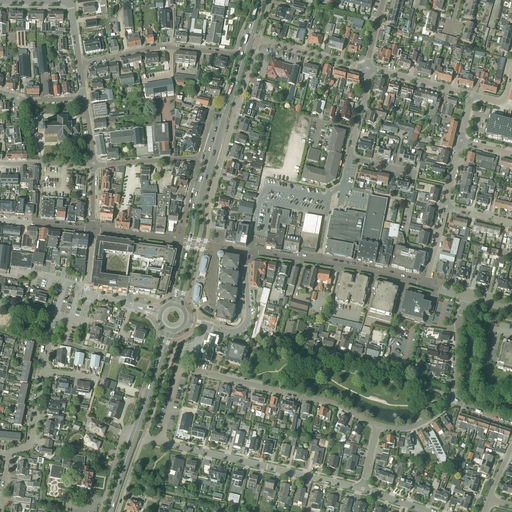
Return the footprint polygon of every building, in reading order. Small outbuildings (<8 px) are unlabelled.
[(212,6),(210,16),(223,18),(224,19),(225,9),(224,8),(225,0),(215,0),(214,7),(212,6)] [(480,6),(477,5),(478,2),(473,0),(470,0),(469,5),(476,7),(476,8),(479,8),(480,6)] [(163,1),(160,1),(154,1),(155,1),(155,9),(163,9),(163,1)] [(124,29),(133,28),(130,3),(129,3),(124,4),(122,4),(124,29)] [(84,13),(84,14),(95,12),(94,4),(83,6),(84,9),(83,10),(84,13)] [(442,11),(443,11),(444,11),(445,9),(444,8),(443,8),(444,6),(436,4),(435,10),(434,12),(439,13),(439,11),(442,11)] [(402,11),(399,10),(400,7),(392,5),(391,11),(398,13),(402,14),(403,11),(402,11)] [(469,5),(467,11),(475,14),(476,8),(476,7),(469,5)] [(300,12),(300,8),(294,6),(292,11),(279,7),(277,12),(286,14),(292,16),(293,13),(294,13),(295,10),(300,12)] [(475,18),(474,17),(475,14),(467,11),(466,17),(471,19),(471,21),(474,22),(475,18)] [(285,17),(286,14),(277,12),(276,18),(288,21),(289,18),(285,17)] [(500,23),(502,23),(508,25),(509,22),(511,23),(511,16),(509,16),(507,22),(500,20),(500,23)] [(207,44),(207,45),(216,46),(216,45),(218,45),(220,38),(221,34),(220,34),(223,18),(213,17),(212,24),(211,24),(209,37),(207,36),(206,44),(207,44)] [(390,24),(390,27),(396,28),(399,19),(397,19),(389,17),(388,17),(387,20),(388,21),(388,23),(390,24)] [(182,34),(181,43),(186,44),(187,35),(187,34),(189,34),(191,20),(189,19),(187,31),(186,30),(182,30),(182,34)] [(189,34),(188,44),(201,45),(201,41),(204,42),(207,21),(196,20),(191,19),(191,20),(189,34)] [(352,24),(351,30),(354,30),(354,28),(361,30),(362,27),(364,22),(363,21),(358,20),(353,19),(352,24)] [(298,29),(306,31),(306,30),(308,23),(304,22),(303,25),(300,24),(298,29)] [(411,23),(409,22),(407,28),(407,29),(404,28),(403,32),(409,34),(410,29),(411,23)] [(468,23),(466,29),(473,31),(476,33),(477,30),(474,29),(475,25),(468,23)] [(501,33),(504,33),(511,35),(511,29),(508,28),(508,25),(502,23),(501,26),(503,27),(501,33)] [(331,29),(329,36),(332,37),(332,38),(329,48),(336,49),(338,40),(339,37),(332,35),(334,29),(335,26),(332,25),(331,29)] [(281,27),(275,26),(275,28),(273,27),(271,33),(279,35),(279,36),(283,38),(286,27),(282,26),(281,27)] [(435,28),(427,26),(425,26),(424,28),(427,29),(426,32),(425,36),(429,36),(429,33),(434,34),(435,28)] [(472,35),(473,31),(466,29),(465,29),(464,33),(465,33),(464,35),(471,37),(472,37),(475,38),(475,36),(472,35)] [(296,39),(299,40),(300,36),(304,37),(306,31),(301,30),(301,31),(298,30),(296,39)] [(310,35),(308,42),(309,44),(311,44),(312,43),(315,44),(318,31),(315,30),(314,36),(310,35)] [(145,31),(147,44),(153,43),(152,36),(149,37),(148,31),(145,31)] [(315,44),(317,44),(317,46),(319,46),(320,45),(320,46),(323,38),(319,37),(320,31),(318,31),(315,44)] [(26,47),(25,32),(23,32),(17,32),(17,47),(26,47)] [(510,42),(511,35),(504,33),(503,39),(500,39),(510,42)] [(141,46),(139,38),(138,34),(132,35),(133,40),(135,47),(141,46)] [(351,42),(349,50),(349,51),(349,52),(352,52),(352,51),(356,53),(357,50),(360,50),(361,45),(362,42),(357,41),(358,36),(353,35),(352,35),(350,42),(351,42)] [(470,43),(471,37),(464,35),(462,41),(470,43)] [(94,45),(96,52),(104,51),(102,38),(93,39),(93,40),(94,44),(94,45)] [(338,40),(336,49),(342,51),(345,42),(344,42),(345,39),(343,38),(342,41),(338,40)] [(83,41),(85,54),(96,52),(94,45),(94,44),(93,40),(93,39),(83,41)] [(509,48),(510,42),(500,39),(499,45),(509,48)] [(66,40),(59,40),(59,51),(67,51),(66,40)] [(116,41),(109,43),(110,47),(111,53),(119,51),(118,45),(117,46),(116,41)] [(501,48),(499,54),(503,55),(503,52),(507,54),(509,48),(499,45),(496,44),(496,47),(501,48)] [(386,51),(383,63),(384,63),(384,64),(385,65),(386,65),(387,64),(388,64),(391,57),(391,56),(393,56),(394,56),(396,57),(398,50),(397,50),(398,47),(393,46),(392,50),(392,51),(391,53),(386,51)] [(379,58),(378,61),(383,63),(386,51),(380,49),(378,57),(379,58)] [(401,60),(399,67),(404,68),(407,58),(406,58),(407,55),(403,54),(403,51),(398,50),(396,57),(396,58),(401,60)] [(19,53),(20,64),(20,78),(30,78),(29,57),(28,57),(27,52),(19,53)] [(38,54),(39,70),(39,75),(49,74),(47,65),(47,53),(41,53),(38,54)] [(146,56),(147,65),(158,64),(158,63),(162,62),(162,63),(168,62),(168,55),(162,56),(158,57),(157,54),(146,56)] [(134,57),(127,59),(128,65),(132,64),(134,70),(137,70),(134,57)] [(209,57),(207,68),(219,70),(219,68),(225,69),(226,61),(217,59),(214,58),(209,57)] [(426,68),(427,64),(421,63),(422,59),(420,58),(419,58),(417,64),(420,65),(419,67),(418,73),(418,74),(421,75),(421,74),(424,74),(426,68)] [(123,73),(130,71),(129,69),(128,65),(127,59),(121,60),(122,66),(126,65),(126,69),(121,70),(122,72),(123,73)] [(280,64),(272,62),(268,76),(276,78),(277,76),(283,78),(281,83),(292,86),(292,88),(295,89),(296,89),(298,82),(300,74),(301,68),(300,68),(293,66),(281,63),(281,65),(280,64)] [(110,74),(111,74),(113,74),(113,75),(114,75),(118,75),(119,74),(119,73),(118,63),(108,64),(110,74)] [(7,81),(6,88),(10,89),(10,90),(14,91),(15,83),(17,84),(18,76),(18,75),(19,75),(19,64),(14,64),(15,75),(15,77),(12,77),(12,78),(9,78),(7,78),(7,81)] [(431,65),(427,64),(426,68),(424,74),(430,76),(433,65),(431,65)] [(100,78),(104,77),(104,75),(108,74),(106,65),(94,68),(94,69),(88,70),(89,79),(97,77),(97,76),(100,76),(100,78)] [(312,67),(306,65),(303,75),(306,75),(305,76),(306,77),(306,78),(309,79),(310,77),(312,67)] [(326,66),(324,74),(327,75),(325,81),(327,81),(326,84),(331,85),(332,80),(330,80),(331,73),(331,72),(332,68),(328,67),(326,66)] [(316,79),(319,69),(312,67),(310,77),(313,78),(313,80),(315,81),(313,89),(315,90),(316,89),(318,79),(316,79)] [(469,76),(469,74),(462,72),(463,68),(460,67),(458,73),(462,74),(459,85),(466,87),(469,76)] [(339,79),(342,70),(339,69),(339,70),(336,69),(334,77),(339,79)] [(439,73),(437,79),(438,79),(444,81),(446,73),(447,71),(442,69),(442,70),(440,69),(439,73)] [(446,73),(444,81),(451,83),(454,73),(452,72),(453,70),(450,70),(447,69),(447,71),(446,73)] [(132,74),(119,77),(121,87),(134,85),(132,74)] [(361,80),(359,80),(360,76),(358,75),(358,74),(355,74),(353,81),(352,84),(359,86),(361,80)] [(220,77),(210,75),(209,82),(212,83),(212,86),(215,87),(215,86),(221,87),(222,81),(220,81),(220,77)] [(57,76),(52,77),(53,85),(54,96),(60,96),(59,87),(58,87),(57,76)] [(473,77),(469,76),(466,87),(473,88),(475,78),(473,78),(473,77)] [(383,102),(387,88),(383,87),(385,81),(379,80),(378,84),(375,83),(374,90),(382,93),(380,101),(379,101),(383,102)] [(494,86),(491,85),(490,93),(496,94),(498,84),(500,85),(501,81),(496,80),(494,86)] [(92,90),(102,88),(101,81),(91,83),(92,86),(91,86),(91,89),(92,89),(92,90)] [(490,93),(491,85),(492,83),(486,81),(483,91),(490,93)] [(43,84),(44,97),(53,96),(52,83),(43,84)] [(171,83),(144,87),(146,97),(173,92),(171,83)] [(256,84),(253,92),(264,95),(262,95),(264,90),(272,92),(274,86),(265,83),(264,87),(256,84)] [(390,93),(389,97),(388,97),(387,102),(390,103),(389,106),(395,84),(390,83),(388,90),(391,91),(391,93),(390,93)] [(72,84),(63,85),(64,95),(70,95),(70,93),(73,92),(73,86),(72,84)] [(395,84),(389,106),(391,107),(393,105),(395,99),(394,99),(395,95),(396,92),(398,93),(400,85),(395,84)] [(406,98),(409,87),(406,87),(403,87),(402,93),(401,92),(400,98),(399,98),(398,101),(398,102),(401,103),(402,99),(406,100),(406,98)] [(406,100),(411,102),(414,90),(412,89),(412,88),(409,87),(407,96),(406,100)] [(264,95),(253,92),(251,99),(261,102),(261,105),(269,107),(270,104),(262,102),(264,95)] [(423,107),(425,108),(427,102),(427,101),(428,101),(429,93),(424,92),(421,101),(424,102),(423,107)] [(100,102),(99,93),(90,94),(91,103),(100,102)] [(433,116),(436,117),(438,110),(441,101),(438,100),(439,96),(429,93),(428,101),(433,102),(432,106),(433,106),(433,107),(433,108),(435,109),(435,110),(434,110),(433,116)] [(196,101),(197,101),(196,104),(194,103),(192,103),(191,105),(201,108),(201,105),(207,107),(209,101),(202,99),(197,98),(196,101)] [(449,99),(447,105),(444,104),(441,115),(438,114),(437,117),(445,119),(446,116),(451,117),(454,106),(456,106),(458,101),(449,99)] [(1,101),(0,101),(0,107),(1,107),(1,112),(9,111),(9,104),(2,104),(1,101)] [(324,111),(326,103),(319,101),(318,104),(315,103),(312,113),(313,113),(313,114),(316,115),(316,114),(319,115),(321,110),(324,111)] [(350,103),(341,101),(340,108),(344,109),(341,119),(348,121),(350,114),(351,114),(352,110),(348,109),(349,103),(350,104),(350,103)] [(92,106),(92,112),(107,110),(106,104),(92,106)] [(247,104),(245,110),(253,112),(254,107),(247,104)] [(197,112),(197,115),(205,117),(206,112),(194,108),(193,111),(197,112)] [(92,112),(93,118),(108,116),(107,110),(92,112)] [(245,110),(243,116),(251,118),(254,119),(255,113),(253,112),(245,110)] [(375,115),(379,116),(381,112),(372,110),(371,113),(369,112),(366,122),(368,123),(368,124),(371,125),(371,124),(373,124),(375,115)] [(486,135),(486,138),(511,144),(511,119),(491,114),(491,117),(490,120),(487,131),(486,135)] [(191,120),(203,123),(205,117),(197,115),(196,118),(192,117),(191,120)] [(160,157),(170,156),(169,143),(170,143),(169,125),(160,125),(160,116),(151,116),(152,139),(153,156),(160,155),(160,157)] [(44,137),(45,137),(58,136),(58,143),(68,143),(68,140),(70,140),(70,136),(72,136),(71,134),(78,134),(78,126),(71,126),(71,124),(70,124),(70,120),(67,120),(67,118),(57,118),(57,124),(44,125),(44,127),(38,128),(38,134),(44,134),(44,137)] [(93,121),(94,130),(95,130),(106,128),(106,125),(108,125),(108,124),(116,123),(116,120),(118,120),(118,118),(116,118),(109,118),(105,119),(93,121)] [(242,120),(240,125),(248,128),(249,122),(242,120)] [(193,127),(193,131),(201,133),(202,127),(190,124),(189,126),(193,127)] [(390,133),(392,126),(385,124),(383,131),(387,132),(390,133)] [(238,128),(239,128),(238,131),(246,133),(249,134),(249,136),(261,140),(262,140),(259,139),(260,136),(253,134),(254,132),(251,131),(251,129),(248,128),(240,125),(240,126),(239,126),(238,128)] [(392,126),(390,133),(397,134),(398,131),(399,127),(396,127),(392,126)] [(413,134),(418,135),(419,135),(421,128),(415,127),(413,134)] [(115,132),(113,132),(101,134),(102,137),(95,138),(98,157),(106,156),(105,156),(107,156),(106,150),(110,150),(109,145),(112,145),(129,143),(129,145),(134,145),(134,148),(144,147),(142,129),(132,130),(131,130),(115,131),(115,132)] [(330,153),(328,163),(326,172),(324,172),(305,168),(302,180),(326,186),(336,180),(342,156),(340,155),(346,132),(334,129),(328,153),(330,153)] [(237,135),(237,136),(235,143),(240,145),(245,146),(247,138),(244,138),(245,138),(237,135)] [(376,137),(375,136),(369,135),(368,139),(372,140),(371,143),(361,140),(359,148),(370,151),(371,149),(373,150),(376,137)] [(444,135),(443,136),(443,138),(442,137),(441,140),(454,143),(455,136),(449,135),(448,136),(444,135)] [(184,141),(185,141),(184,144),(196,148),(198,142),(185,139),(184,141)] [(442,147),(452,149),(454,143),(441,140),(439,146),(440,146),(442,146),(442,147)] [(377,156),(384,158),(386,148),(382,147),(383,145),(381,144),(381,142),(377,141),(377,143),(376,146),(377,146),(376,150),(379,150),(377,156)] [(195,153),(196,148),(184,144),(184,145),(181,144),(180,147),(182,147),(180,152),(184,153),(185,151),(191,153),(191,152),(195,153)] [(390,149),(386,148),(384,158),(389,159),(391,153),(395,154),(397,146),(393,145),(393,147),(391,146),(390,149)] [(243,149),(234,147),(233,150),(232,149),(231,152),(232,152),(232,153),(243,156),(243,155),(241,155),(243,149)] [(107,161),(118,159),(117,149),(110,150),(106,150),(107,156),(107,161)] [(321,152),(310,149),(307,160),(318,163),(321,152)] [(401,149),(400,155),(404,156),(403,160),(403,162),(409,164),(411,154),(408,153),(408,151),(406,150),(401,149)] [(439,151),(438,157),(448,160),(449,154),(443,152),(439,151)] [(411,154),(409,164),(415,165),(416,159),(419,160),(420,154),(417,153),(417,156),(411,154)] [(493,164),(495,157),(479,153),(479,155),(476,154),(475,156),(475,157),(477,158),(476,161),(482,162),(480,169),(483,170),(494,172),(495,167),(496,165),(493,164)] [(469,163),(468,166),(471,167),(474,168),(475,164),(473,164),(474,160),(476,161),(477,158),(475,157),(475,156),(469,154),(467,163),(469,163)] [(436,163),(440,164),(439,164),(447,166),(448,160),(438,157),(436,163)] [(505,174),(506,171),(507,168),(508,162),(502,160),(500,166),(504,167),(502,173),(505,174)] [(439,168),(435,167),(435,166),(435,165),(425,163),(421,162),(419,169),(424,170),(425,166),(431,168),(430,169),(433,170),(433,173),(444,175),(445,170),(439,169),(439,168)] [(237,171),(238,172),(239,172),(240,166),(229,163),(227,169),(237,171)] [(184,164),(182,170),(185,171),(185,172),(190,173),(192,165),(187,164),(187,165),(184,164)] [(25,172),(25,167),(21,167),(20,181),(28,181),(28,175),(25,175),(25,172)] [(39,176),(39,168),(30,167),(30,172),(25,172),(25,175),(28,175),(39,176)] [(480,169),(474,168),(471,167),(470,170),(466,169),(464,175),(476,178),(477,175),(473,174),(474,170),(482,172),(483,170),(480,169)] [(145,182),(146,176),(150,176),(150,170),(141,169),(141,182),(145,182)] [(106,170),(106,172),(103,172),(102,178),(110,179),(110,173),(113,173),(113,170),(106,170)] [(355,182),(358,182),(358,183),(364,184),(365,181),(367,173),(365,172),(365,171),(361,170),(360,174),(357,173),(355,182)] [(464,175),(463,181),(471,183),(475,184),(476,178),(464,175)] [(86,191),(86,187),(83,187),(84,178),(81,178),(81,176),(75,176),(75,182),(76,182),(76,186),(79,186),(79,190),(86,191)] [(188,180),(180,178),(177,177),(176,181),(174,187),(171,186),(170,190),(176,191),(177,189),(178,185),(178,186),(183,188),(183,187),(186,187),(188,180)] [(392,183),(390,190),(392,190),(393,190),(395,191),(397,191),(398,191),(398,189),(402,190),(404,180),(398,179),(397,182),(392,181),(392,183)] [(404,180),(402,190),(410,192),(409,194),(412,195),(413,192),(414,188),(412,187),(410,185),(409,185),(410,182),(404,180)] [(35,181),(30,181),(28,181),(19,181),(19,183),(28,183),(28,192),(37,192),(37,184),(35,184),(35,181)] [(231,183),(230,186),(237,188),(240,188),(241,189),(243,182),(239,181),(239,184),(238,184),(239,182),(236,181),(235,182),(232,181),(231,183)] [(463,181),(462,187),(476,190),(477,188),(470,186),(471,183),(463,181)] [(141,200),(141,203),(141,207),(153,208),(158,208),(158,200),(157,200),(157,199),(157,191),(148,191),(148,182),(145,182),(141,182),(141,190),(141,197),(141,200)] [(109,191),(109,188),(112,189),(115,189),(114,196),(119,197),(120,187),(116,186),(116,185),(109,185),(102,185),(102,191),(109,191)] [(237,188),(230,186),(228,191),(236,193),(235,194),(241,195),(240,195),(241,193),(242,193),(243,189),(241,189),(240,188),(237,188)] [(473,201),(476,190),(462,187),(460,193),(464,194),(463,198),(463,199),(467,200),(467,199),(469,192),(472,192),(470,201),(473,201)] [(157,195),(157,191),(157,199),(157,200),(158,200),(158,208),(157,218),(155,232),(163,233),(164,229),(165,219),(163,219),(164,207),(169,207),(170,190),(166,190),(165,196),(157,195)] [(236,193),(228,191),(228,193),(228,194),(227,196),(231,197),(231,198),(240,201),(241,195),(235,194),(236,193)] [(483,197),(482,205),(483,205),(483,206),(486,206),(488,206),(489,202),(491,203),(493,196),(486,195),(487,192),(485,191),(483,197)] [(26,206),(25,215),(28,215),(29,216),(30,216),(31,216),(32,216),(33,207),(33,205),(37,205),(38,195),(33,194),(32,205),(29,205),(29,203),(26,203),(26,206)] [(419,202),(429,204),(429,202),(436,203),(437,201),(438,201),(439,197),(431,195),(431,196),(426,194),(425,198),(424,200),(419,199),(419,202)] [(106,195),(102,195),(101,207),(107,208),(108,200),(114,201),(114,196),(106,195)] [(359,251),(358,261),(371,263),(371,262),(376,263),(378,251),(388,200),(369,196),(366,215),(366,217),(359,251)] [(54,220),(54,219),(56,219),(57,210),(56,210),(57,198),(43,198),(42,200),(41,216),(41,218),(42,219),(47,219),(47,220),(54,220)] [(67,206),(62,206),(63,199),(57,198),(56,210),(57,210),(56,219),(65,220),(66,209),(67,209),(67,206)] [(225,206),(229,207),(230,201),(221,198),(219,205),(222,206),(221,206),(225,207),(225,206)] [(17,200),(16,213),(19,213),(18,215),(24,215),(25,201),(17,200)] [(108,200),(107,208),(107,211),(106,221),(112,222),(114,204),(115,201),(114,201),(108,200)] [(83,220),(85,204),(80,203),(81,202),(77,202),(76,205),(76,208),(74,224),(75,224),(76,220),(77,220),(78,220),(78,219),(79,218),(81,219),(83,220)] [(254,205),(240,202),(239,210),(238,213),(252,216),(254,205)] [(170,211),(169,215),(171,215),(178,216),(180,210),(181,209),(180,208),(181,204),(174,203),(172,212),(170,211)] [(395,203),(393,216),(391,223),(390,231),(388,241),(387,244),(388,244),(388,248),(387,250),(387,251),(386,253),(384,266),(388,267),(388,266),(390,266),(392,257),(393,248),(391,248),(393,239),(397,240),(399,233),(400,225),(394,224),(396,216),(398,203),(395,203)] [(416,204),(415,206),(416,207),(424,208),(423,214),(433,217),(435,210),(428,208),(425,208),(426,206),(417,204),(416,204)] [(68,208),(67,220),(66,223),(74,224),(76,208),(76,205),(73,205),(73,208),(68,208)] [(133,219),(132,230),(139,231),(140,221),(140,217),(140,215),(141,210),(137,210),(137,207),(133,207),(132,209),(132,214),(133,214),(133,219)] [(140,217),(152,218),(153,208),(141,207),(141,210),(140,215),(140,217)] [(133,214),(132,214),(131,214),(132,209),(127,208),(127,214),(126,214),(124,214),(124,216),(119,215),(118,221),(116,221),(116,222),(115,222),(115,223),(116,223),(115,228),(129,230),(130,218),(133,219),(133,214)] [(283,211),(274,209),(272,224),(271,223),(267,247),(276,249),(279,230),(280,230),(281,224),(280,224),(283,211)] [(283,210),(283,211),(280,224),(281,224),(287,226),(290,212),(283,210)] [(328,241),(325,255),(333,256),(333,255),(346,258),(346,259),(354,260),(356,251),(359,251),(366,215),(353,212),(352,214),(333,211),(332,221),(331,221),(331,222),(330,221),(326,239),(329,239),(328,241)] [(432,222),(433,217),(423,214),(422,220),(432,222)] [(168,223),(170,223),(170,222),(177,223),(178,216),(171,215),(168,215),(167,222),(168,222),(168,223)] [(319,236),(321,224),(322,218),(306,215),(303,229),(302,233),(319,236)] [(139,231),(143,232),(150,233),(150,232),(151,227),(152,218),(140,217),(140,221),(139,231)] [(422,220),(417,219),(416,223),(421,224),(424,225),(423,227),(431,229),(432,222),(422,220)] [(450,221),(449,228),(452,229),(459,231),(459,229),(460,227),(461,221),(455,219),(454,222),(450,221)] [(460,227),(459,229),(462,229),(463,228),(467,229),(468,223),(461,221),(460,227)] [(230,230),(232,231),(233,231),(234,228),(237,228),(237,224),(230,223),(229,230),(230,230)] [(236,243),(235,243),(236,243),(235,245),(246,247),(248,236),(250,227),(239,225),(237,234),(237,237),(236,243)] [(299,248),(302,233),(303,229),(299,228),(295,227),(289,226),(287,235),(285,250),(298,252),(299,248)] [(479,235),(478,238),(481,238),(483,233),(486,234),(488,227),(481,226),(480,232),(479,235)] [(23,235),(21,248),(35,250),(36,244),(36,241),(38,230),(27,228),(26,234),(26,236),(23,235)] [(492,238),(491,241),(494,242),(495,236),(499,237),(501,230),(494,229),(493,235),(492,238)] [(48,237),(48,231),(38,230),(36,241),(36,244),(35,250),(34,255),(34,257),(32,264),(43,266),(44,261),(44,262),(45,258),(47,248),(48,237)] [(276,251),(284,252),(285,250),(287,235),(284,235),(285,231),(280,230),(279,230),(276,249),(276,251)] [(390,231),(383,230),(381,243),(385,244),(384,250),(387,251),(387,250),(388,248),(388,244),(387,244),(388,241),(390,231)] [(56,265),(60,233),(48,231),(48,237),(47,248),(45,258),(44,262),(51,262),(51,258),(54,258),(54,264),(56,265)] [(302,233),(299,248),(303,249),(302,251),(316,253),(319,236),(302,233)] [(397,240),(396,247),(392,267),(399,269),(400,270),(403,257),(405,249),(404,249),(405,243),(402,234),(399,233),(397,240)] [(420,235),(419,239),(420,239),(428,241),(429,234),(422,233),(421,235),(420,235)] [(63,234),(61,248),(60,254),(70,255),(71,248),(72,240),(73,240),(73,236),(63,234)] [(76,256),(86,257),(86,251),(87,251),(88,237),(78,236),(76,256)] [(91,286),(91,287),(93,287),(92,289),(92,290),(93,291),(97,291),(98,291),(102,291),(102,292),(103,292),(103,291),(106,292),(107,292),(108,292),(111,293),(112,293),(116,293),(116,294),(117,294),(117,293),(118,289),(121,290),(122,290),(127,290),(127,292),(131,265),(133,247),(131,247),(129,246),(127,246),(127,244),(127,243),(126,243),(123,242),(122,242),(116,241),(110,240),(109,240),(103,240),(103,239),(102,240),(97,239),(97,240),(96,245),(94,265),(93,270),(93,271),(92,276),(92,277),(91,282),(91,283),(91,286)] [(438,273),(446,275),(447,275),(449,275),(451,269),(452,266),(453,263),(454,263),(456,257),(458,251),(459,246),(460,242),(460,241),(454,239),(451,252),(443,250),(443,253),(442,253),(440,260),(441,260),(441,263),(440,263),(440,264),(438,271),(438,273)] [(446,241),(444,249),(451,251),(453,242),(446,241)] [(456,257),(456,260),(460,261),(464,243),(460,242),(459,246),(458,251),(456,257)] [(131,265),(127,292),(128,292),(128,291),(133,291),(133,292),(138,293),(149,294),(154,295),(154,298),(160,299),(160,296),(164,297),(165,294),(169,278),(170,273),(171,267),(172,262),(174,257),(175,253),(171,252),(172,249),(166,248),(166,249),(165,251),(160,250),(155,250),(144,248),(139,248),(133,247),(131,265)] [(405,272),(409,272),(411,264),(412,262),(412,258),(413,253),(410,252),(411,251),(405,249),(403,257),(400,270),(406,271),(405,272)] [(376,265),(384,266),(386,253),(378,251),(376,263),(376,265)] [(412,262),(411,264),(422,267),(424,268),(426,262),(427,262),(429,255),(415,252),(414,253),(413,253),(412,258),(412,262)] [(11,253),(9,267),(27,269),(31,270),(32,264),(34,257),(34,255),(21,254),(11,253)] [(238,288),(241,276),(238,275),(239,271),(240,272),(240,259),(223,257),(223,256),(222,256),(221,256),(220,256),(219,256),(219,257),(219,258),(219,259),(219,260),(220,260),(220,261),(221,261),(219,268),(220,268),(221,272),(218,284),(219,284),(220,288),(217,300),(219,304),(218,304),(215,316),(217,316),(216,320),(226,323),(231,324),(232,320),(233,321),(236,309),(234,308),(235,304),(236,304),(239,292),(236,292),(237,288),(238,288)] [(203,272),(204,272),(205,271),(206,271),(206,270),(208,263),(208,262),(208,261),(208,260),(207,260),(207,259),(206,259),(205,259),(204,259),(203,259),(202,260),(202,261),(200,268),(200,269),(200,270),(200,271),(201,271),(202,272),(203,272)] [(251,288),(255,288),(258,289),(260,275),(262,263),(258,262),(255,262),(252,264),(252,267),(251,288)] [(258,289),(256,303),(260,303),(263,290),(260,289),(262,281),(263,281),(264,280),(265,276),(267,263),(262,263),(260,275),(258,289)] [(269,263),(267,278),(273,279),(275,268),(275,269),(276,265),(269,263)] [(459,269),(457,278),(462,279),(464,270),(466,264),(463,264),(460,263),(459,269)] [(411,264),(409,272),(413,273),(420,274),(422,267),(411,264)] [(288,278),(290,268),(280,265),(278,275),(278,276),(277,278),(275,290),(285,292),(288,278)] [(464,270),(462,279),(467,280),(469,271),(470,270),(471,265),(467,265),(466,270),(464,270)] [(479,274),(477,283),(482,284),(484,275),(485,268),(481,267),(480,268),(479,274)] [(289,286),(287,293),(292,295),(299,270),(293,268),(290,281),(288,280),(287,285),(289,286)] [(484,275),(482,284),(487,285),(489,276),(490,275),(491,270),(485,268),(484,275)] [(313,290),(318,271),(312,270),(311,273),(308,272),(302,271),(297,289),(303,291),(304,288),(307,289),(313,290)] [(330,273),(328,273),(324,272),(322,281),(328,282),(327,285),(331,286),(332,277),(330,276),(330,273)] [(340,289),(338,289),(338,292),(337,297),(336,297),(335,301),(336,302),(347,305),(348,304),(348,302),(351,303),(352,304),(363,307),(364,306),(367,294),(365,293),(366,291),(367,292),(370,281),(369,281),(368,280),(368,279),(360,276),(360,277),(358,278),(357,278),(357,280),(354,280),(354,279),(353,279),(352,277),(352,276),(344,274),(341,276),(339,287),(340,287),(340,289)] [(498,288),(504,289),(506,282),(506,278),(500,277),(498,284),(499,284),(498,288)] [(4,288),(4,285),(5,279),(2,279),(1,285),(0,292),(3,293),(3,296),(9,297),(10,288),(4,288)] [(375,291),(368,317),(391,323),(399,295),(400,290),(399,290),(398,287),(397,288),(397,286),(382,282),(381,283),(377,282),(375,283),(374,283),(373,288),(374,291),(375,291)] [(270,290),(264,289),(263,290),(260,303),(266,305),(270,290)] [(36,296),(34,300),(45,303),(47,296),(46,296),(47,293),(34,290),(33,295),(36,296)] [(405,293),(404,296),(404,297),(403,300),(403,301),(402,304),(402,305),(401,308),(401,309),(400,309),(400,312),(400,313),(400,312),(401,313),(403,314),(403,313),(404,313),(404,314),(403,317),(403,318),(404,318),(407,319),(407,318),(407,319),(408,319),(411,320),(412,320),(415,321),(416,321),(416,322),(418,323),(419,321),(424,322),(426,316),(425,316),(425,315),(426,315),(429,316),(430,316),(429,316),(430,316),(430,315),(431,313),(430,312),(431,312),(431,311),(432,309),(431,308),(432,308),(432,307),(433,305),(432,304),(433,304),(432,304),(429,303),(428,303),(425,302),(425,301),(426,298),(425,298),(426,298),(426,297),(426,298),(425,298),(425,297),(422,297),(422,296),(421,297),(417,296),(418,295),(417,295),(417,296),(417,295),(414,294),(414,295),(413,295),(413,294),(413,295),(413,294),(410,293),(410,294),(409,294),(409,293),(406,292),(406,293),(405,293),(405,292),(405,293)] [(99,309),(98,315),(108,318),(109,318),(112,310),(106,308),(105,311),(99,309)] [(108,318),(98,315),(96,314),(94,321),(106,324),(108,318)] [(264,314),(263,322),(264,322),(263,327),(274,330),(276,320),(269,318),(270,316),(264,314)] [(116,320),(112,333),(118,334),(119,331),(117,330),(118,327),(119,327),(121,322),(116,320)] [(297,325),(289,323),(287,330),(290,331),(289,334),(295,335),(296,332),(301,333),(304,323),(298,322),(297,325)] [(143,329),(144,327),(132,323),(131,328),(136,329),(133,339),(143,341),(145,333),(141,332),(142,329),(143,329)] [(321,338),(322,333),(323,328),(319,327),(319,329),(314,328),(314,329),(311,328),(310,330),(307,329),(304,338),(310,339),(316,340),(317,337),(321,338)] [(361,334),(366,335),(369,336),(371,329),(363,327),(361,334)] [(92,328),(91,335),(99,337),(101,331),(92,328)] [(434,330),(433,333),(439,334),(439,338),(438,342),(441,342),(441,340),(449,341),(449,338),(450,338),(450,336),(450,335),(442,334),(442,331),(434,330)] [(334,341),(328,340),(327,339),(329,335),(322,333),(321,338),(324,339),(322,345),(333,348),(334,341)] [(91,335),(89,341),(98,343),(101,344),(103,338),(99,337),(91,335)] [(343,337),(340,337),(340,338),(340,340),(339,341),(339,342),(341,342),(340,348),(347,350),(350,340),(343,337)] [(201,360),(205,361),(210,363),(214,351),(218,353),(218,354),(222,355),(222,354),(227,355),(225,361),(243,367),(248,349),(230,343),(228,350),(224,348),(224,346),(220,345),(220,347),(215,346),(217,340),(210,338),(208,345),(206,345),(204,351),(203,352),(202,352),(202,353),(201,354),(202,355),(203,355),(201,360)] [(358,345),(354,344),(352,353),(361,355),(365,342),(364,342),(365,340),(360,338),(358,345)] [(511,343),(504,342),(497,369),(511,372),(511,343)] [(384,350),(385,345),(381,344),(380,348),(374,347),(373,349),(369,348),(367,356),(377,359),(379,352),(383,352),(384,350)] [(55,363),(55,364),(57,365),(58,365),(59,365),(59,366),(60,367),(62,368),(63,367),(64,366),(66,353),(70,354),(70,349),(60,347),(60,352),(57,352),(56,357),(56,360),(56,361),(55,361),(55,363)] [(140,350),(132,348),(131,352),(123,350),(121,358),(125,359),(124,364),(135,367),(136,363),(137,363),(138,359),(137,359),(140,350)] [(439,352),(428,350),(427,356),(437,358),(437,359),(440,360),(448,361),(449,357),(448,357),(448,355),(441,354),(442,352),(439,352)] [(74,366),(78,367),(80,353),(76,352),(76,355),(75,355),(74,359),(71,358),(69,369),(73,370),(74,366)] [(81,371),(85,372),(87,361),(83,360),(83,356),(83,353),(80,353),(78,367),(81,367),(81,371)] [(90,368),(93,369),(95,355),(92,355),(92,358),(91,358),(90,361),(87,361),(85,372),(89,372),(90,368)] [(97,374),(99,374),(100,374),(104,364),(104,363),(99,362),(99,358),(99,356),(95,355),(93,369),(97,370),(97,374)] [(448,377),(449,372),(448,371),(435,369),(436,368),(430,367),(429,372),(436,373),(435,376),(436,377),(440,378),(440,375),(448,377)] [(121,374),(118,383),(124,385),(124,383),(131,385),(132,385),(133,382),(132,382),(133,378),(121,374)] [(192,403),(195,403),(199,388),(196,387),(198,380),(192,379),(190,386),(192,387),(190,396),(188,402),(188,403),(192,404),(192,403)] [(53,386),(52,390),(61,391),(63,381),(57,380),(56,384),(53,384),(53,386)] [(110,382),(105,380),(102,388),(108,390),(110,382)] [(71,396),(72,388),(68,388),(69,382),(63,381),(61,391),(65,392),(64,395),(71,396)] [(116,384),(110,382),(108,390),(114,392),(116,384)] [(78,394),(82,394),(84,384),(77,383),(76,390),(73,390),(72,396),(77,397),(78,394)] [(92,391),(89,390),(90,385),(84,384),(82,394),(85,395),(85,398),(90,399),(91,393),(92,391)] [(222,389),(220,396),(224,398),(225,395),(228,396),(230,388),(225,387),(224,389),(222,389)] [(237,402),(238,399),(240,390),(234,389),(233,394),(232,394),(231,397),(232,397),(231,399),(231,402),(237,404),(237,402)] [(200,405),(213,408),(212,411),(211,411),(210,413),(212,414),(215,403),(212,402),(214,393),(204,390),(200,405)] [(246,392),(240,390),(238,399),(237,402),(241,403),(240,404),(244,405),(245,400),(246,398),(245,397),(246,392)] [(113,397),(112,399),(121,402),(123,396),(114,393),(115,393),(110,392),(110,393),(110,396),(112,397),(111,397),(113,397)] [(252,409),(256,410),(260,396),(253,394),(251,402),(254,403),(252,409)] [(256,410),(256,412),(259,413),(260,411),(261,407),(263,408),(264,405),(264,404),(266,397),(260,396),(256,410)] [(267,406),(265,415),(270,416),(271,411),(275,412),(276,408),(277,408),(278,408),(278,407),(278,406),(278,405),(278,404),(277,404),(278,400),(277,400),(277,399),(275,399),(271,398),(270,406),(267,406)] [(110,418),(118,420),(123,404),(115,402),(115,403),(110,401),(108,406),(114,407),(110,418)] [(282,411),(288,413),(291,402),(290,402),(287,401),(287,402),(284,401),(282,411)] [(49,404),(48,410),(59,411),(60,407),(65,408),(66,403),(56,402),(55,405),(49,404)] [(292,403),(291,402),(288,413),(293,414),(292,416),(294,416),(297,404),(294,403),(292,402),(292,403)] [(302,418),(301,420),(305,420),(306,419),(306,415),(309,415),(311,407),(311,406),(304,405),(302,414),(302,418)] [(313,430),(317,431),(319,420),(321,420),(322,417),(326,418),(329,419),(330,415),(326,414),(327,410),(321,409),(320,412),(319,412),(318,417),(319,417),(318,418),(316,417),(314,427),(313,430)] [(48,410),(47,416),(54,417),(53,420),(63,421),(64,416),(58,416),(59,411),(48,410)] [(180,426),(179,430),(180,431),(181,432),(183,432),(183,431),(188,432),(187,435),(190,436),(191,433),(192,429),(189,428),(190,425),(191,421),(191,417),(183,415),(180,426)] [(465,416),(461,430),(463,430),(466,431),(467,428),(468,425),(470,417),(465,416)] [(337,423),(335,427),(340,430),(338,432),(348,437),(350,430),(348,429),(348,428),(346,427),(347,423),(346,423),(348,420),(342,417),(339,424),(337,423)] [(442,421),(446,427),(448,429),(451,426),(450,424),(451,423),(446,417),(442,421)] [(468,425),(467,429),(469,429),(468,432),(470,433),(475,419),(470,417),(468,425)] [(480,420),(475,419),(470,433),(469,436),(472,437),(473,434),(474,430),(476,431),(478,428),(480,420)] [(46,423),(45,429),(56,431),(58,425),(61,425),(62,422),(53,420),(52,424),(46,423)] [(97,434),(97,435),(103,438),(105,432),(106,429),(100,427),(100,428),(98,427),(97,426),(98,423),(90,420),(88,427),(92,429),(91,432),(97,434)] [(480,438),(480,436),(485,422),(480,420),(478,428),(476,431),(479,432),(477,437),(480,438)] [(79,431),(81,424),(75,422),(72,428),(70,428),(79,431)] [(435,425),(433,426),(437,433),(443,430),(442,430),(443,429),(439,423),(439,424),(438,423),(437,422),(435,423),(435,424),(435,425)] [(482,437),(483,436),(485,430),(487,431),(490,423),(485,422),(480,436),(482,437)] [(191,436),(198,438),(200,426),(194,424),(193,429),(192,433),(191,436)] [(345,445),(344,445),(357,448),(360,449),(361,445),(358,445),(361,436),(359,436),(359,435),(361,432),(363,429),(357,425),(353,432),(356,434),(355,436),(351,443),(347,442),(346,444),(345,445)] [(198,438),(204,439),(206,430),(206,427),(200,426),(198,438)] [(234,445),(233,446),(236,447),(240,448),(241,448),(244,437),(244,433),(237,432),(238,427),(235,426),(233,432),(237,432),(236,435),(236,436),(234,445)] [(501,427),(496,426),(492,440),(491,442),(490,445),(489,448),(491,449),(492,445),(493,445),(494,440),(497,441),(497,439),(501,427)] [(501,446),(506,429),(501,427),(497,439),(502,440),(500,445),(501,446)] [(44,436),(46,436),(51,437),(50,440),(58,442),(59,438),(56,437),(56,431),(45,429),(44,436)] [(506,429),(501,446),(502,446),(503,443),(506,444),(508,438),(509,438),(511,430),(506,429)] [(248,436),(247,441),(251,442),(249,450),(252,451),(252,452),(255,453),(255,452),(256,452),(259,441),(252,439),(252,436),(255,436),(256,432),(253,432),(250,431),(248,436)] [(430,450),(434,449),(430,442),(427,435),(426,435),(424,431),(418,434),(422,441),(425,439),(427,443),(430,450)] [(221,432),(221,435),(219,443),(226,445),(228,439),(231,440),(231,437),(229,437),(230,434),(221,432)] [(444,467),(447,458),(433,432),(427,435),(430,442),(434,449),(434,450),(442,466),(444,467)] [(211,441),(219,443),(221,435),(213,433),(211,441)] [(86,440),(83,446),(86,447),(97,451),(98,449),(99,449),(101,443),(95,441),(95,442),(92,441),(93,438),(87,435),(85,440),(86,440)] [(267,436),(264,436),(262,444),(265,445),(263,453),(271,455),(272,449),(274,450),(276,441),(267,439),(267,436)] [(387,440),(386,444),(387,444),(387,445),(386,450),(389,451),(390,448),(394,448),(395,441),(393,441),(393,437),(391,437),(392,436),(388,436),(387,436),(387,440)] [(42,447),(41,455),(51,456),(53,448),(52,448),(53,442),(46,441),(45,447),(42,447)] [(288,458),(290,447),(283,445),(280,456),(288,458)] [(345,449),(343,455),(348,456),(349,456),(346,470),(353,472),(355,464),(357,464),(358,457),(355,457),(357,448),(344,445),(344,446),(350,448),(349,450),(345,449)] [(303,451),(304,449),(298,448),(295,460),(305,462),(307,452),(303,451)] [(311,448),(310,452),(312,452),(311,454),(315,455),(313,464),(320,466),(323,455),(319,454),(315,453),(315,451),(316,449),(313,448),(311,448)] [(427,459),(423,453),(417,456),(420,462),(427,459)] [(484,455),(485,456),(483,461),(492,464),(493,458),(489,456),(490,454),(485,453),(484,455)] [(52,466),(50,478),(63,480),(65,469),(66,469),(66,470),(71,471),(71,470),(72,469),(78,470),(76,479),(78,479),(76,487),(81,488),(81,490),(83,490),(83,489),(84,489),(90,490),(91,485),(89,485),(90,478),(92,479),(93,474),(93,473),(89,473),(89,471),(87,471),(87,469),(85,469),(85,468),(84,468),(84,465),(85,457),(68,455),(68,461),(63,460),(62,467),(52,466)] [(336,469),(338,458),(331,456),(328,468),(336,469)] [(18,462),(17,469),(27,470),(28,465),(37,466),(37,464),(38,461),(37,461),(21,458),(20,463),(18,462)] [(180,480),(182,472),(178,471),(181,462),(172,460),(169,471),(175,473),(174,479),(180,480)] [(492,466),(491,466),(492,464),(483,461),(482,467),(490,469),(491,470),(492,466)] [(190,479),(196,481),(198,473),(194,472),(196,464),(188,462),(185,475),(191,476),(190,479)] [(490,472),(489,472),(490,469),(482,467),(481,467),(479,466),(478,468),(481,469),(480,473),(488,475),(489,475),(490,472)] [(374,477),(374,478),(374,479),(375,479),(374,480),(377,480),(380,481),(383,473),(384,470),(377,468),(376,471),(377,471),(375,475),(374,475),(374,477)] [(401,477),(403,472),(404,472),(404,469),(401,468),(398,477),(401,478),(398,487),(404,489),(407,479),(401,477)] [(26,476),(27,470),(17,469),(16,475),(18,476),(18,479),(30,481),(31,477),(26,476)] [(211,469),(209,478),(218,480),(217,484),(223,485),(226,472),(224,472),(224,470),(218,469),(218,471),(211,469)] [(390,472),(389,475),(386,483),(392,485),(395,477),(392,476),(393,473),(390,472)] [(235,481),(234,486),(240,487),(241,482),(243,475),(234,473),(232,480),(235,481)] [(380,481),(386,483),(389,475),(383,473),(380,481)] [(257,478),(250,476),(248,485),(256,486),(257,478)] [(407,479),(404,489),(410,491),(413,483),(412,483),(413,481),(412,479),(411,478),(411,477),(409,476),(408,479),(407,479)] [(479,481),(472,478),(471,479),(470,482),(469,481),(468,480),(466,479),(465,483),(477,487),(479,481)] [(15,484),(14,491),(24,492),(25,487),(33,488),(33,483),(18,481),(17,485),(15,484)] [(264,488),(263,492),(269,493),(268,497),(270,498),(270,499),(274,500),(276,492),(273,491),(273,490),(275,483),(267,481),(265,488),(264,488)] [(426,483),(425,487),(422,495),(428,497),(431,490),(430,489),(431,487),(430,485),(428,485),(429,484),(427,483),(426,483)] [(465,483),(464,486),(468,488),(467,491),(475,493),(476,493),(478,488),(477,487),(465,483)] [(502,492),(508,494),(510,487),(511,483),(507,483),(507,486),(504,485),(502,492)] [(289,506),(290,499),(290,498),(287,497),(290,486),(281,484),(278,498),(279,498),(278,502),(285,504),(285,506),(288,507),(289,506)] [(416,493),(422,495),(425,487),(419,485),(416,493)] [(444,490),(440,501),(446,503),(449,495),(452,496),(453,492),(454,489),(455,487),(455,486),(452,485),(450,492),(444,490)] [(295,502),(294,504),(296,504),(297,502),(302,503),(302,507),(305,507),(307,500),(304,499),(305,494),(305,490),(298,488),(295,502)] [(434,499),(440,501),(444,490),(441,489),(440,493),(437,491),(434,499)] [(23,498),(24,492),(14,491),(13,497),(15,498),(14,502),(30,504),(31,499),(23,498)] [(314,493),(312,492),(311,496),(313,497),(312,503),(312,504),(311,505),(310,509),(317,510),(321,511),(321,510),(322,507),(323,501),(320,500),(321,494),(321,493),(320,493),(320,492),(319,492),(318,492),(318,493),(314,492),(314,493)] [(230,494),(228,501),(238,504),(240,496),(230,494)] [(327,496),(326,499),(327,500),(327,501),(328,501),(328,502),(328,504),(327,507),(328,507),(334,509),(332,511),(336,511),(337,509),(339,504),(336,504),(337,498),(330,496),(328,496),(327,496)] [(458,501),(461,502),(469,504),(470,505),(472,500),(471,499),(471,498),(464,496),(462,499),(459,498),(458,501)] [(459,508),(467,510),(469,504),(461,502),(458,501),(456,500),(451,498),(449,505),(454,506),(455,503),(460,505),(459,508)] [(345,499),(341,511),(349,511),(352,501),(345,499)] [(142,505),(129,502),(128,506),(127,506),(126,511),(129,511),(137,511),(138,508),(141,509),(142,505)] [(353,511),(364,511),(367,505),(363,504),(359,503),(356,502),(354,510),(353,511)] [(12,507),(10,511),(21,511),(22,509),(29,510),(30,505),(14,503),(14,507),(12,507)]
